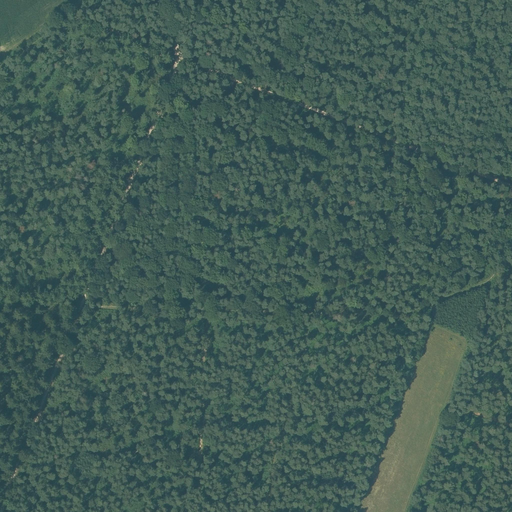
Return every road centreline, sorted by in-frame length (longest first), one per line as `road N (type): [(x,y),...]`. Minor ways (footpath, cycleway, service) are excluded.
road 1 (track): [(0,508),(180,56)]
road 2 (track): [(82,306),(383,313),(495,273)]
road 3 (track): [(180,56),(511,186)]
